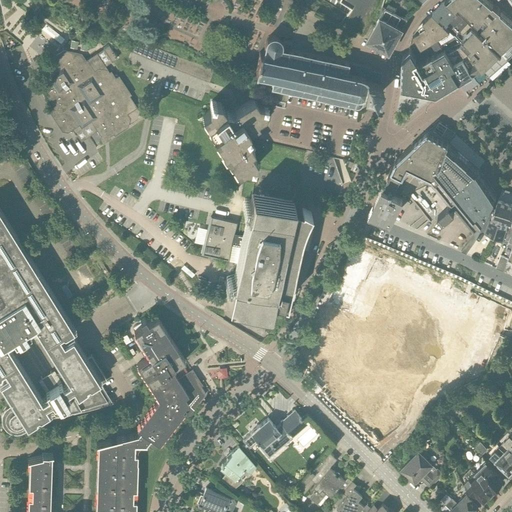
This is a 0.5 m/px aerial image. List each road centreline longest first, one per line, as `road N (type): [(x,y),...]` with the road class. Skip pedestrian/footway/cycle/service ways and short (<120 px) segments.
road 1 (secondary): [(156,287),(75,207),(25,129),(0,71)]
road 2 (residential): [(0,451),(129,421),(134,405),(92,335)]
road 3 (secondary): [(423,511),(271,362)]
road 4 (residential): [(162,511),(188,444),(271,362)]
road 5 (residential): [(511,283),(353,213)]
road 6 (residential): [(271,362),(304,318),(353,213)]
road 7 (residential): [(353,213),(380,152),(393,65)]
road 8 (secondary): [(271,362),(156,287)]
road 9 (unknown): [(379,467),(428,402),(470,375)]
